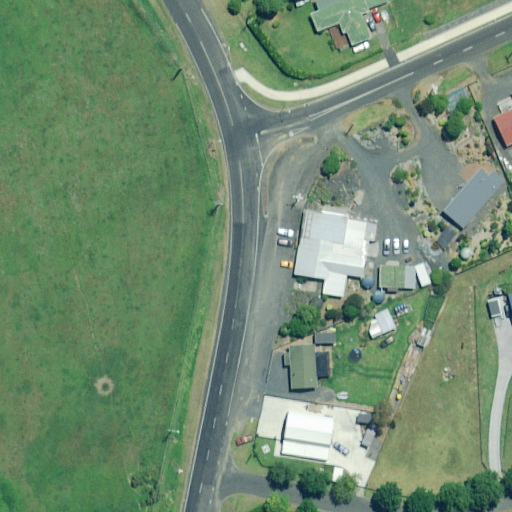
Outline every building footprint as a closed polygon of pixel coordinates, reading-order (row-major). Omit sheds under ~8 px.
[(388,3),(386,0),(314,0),(318,10),(310,13),(317,32),(342,22),(351,45),(369,37),(360,14),(388,3)] [(511,92),(496,101),(503,114),(493,119),(507,146),(511,143),(511,92)] [(506,181),(494,170),(487,178),(479,170),(443,211),(463,229),(506,181)] [(347,220),(348,214),(321,210),(321,213),(305,211),(295,274),(325,279),(323,294),(343,297),(347,275),(362,277),(365,257),(362,256),(364,240),(374,241),(377,225),(347,220)] [(397,292),(398,287),(415,287),(415,267),(380,266),(379,287),(387,287),(387,292),(397,292)] [(396,327),(389,314),(366,325),(373,339),(396,327)] [(316,387),(314,345),(292,345),(292,353),(284,354),(284,365),(290,365),(291,378),(285,378),(286,388),(316,387)] [(334,419),(288,411),(282,453),(328,461),(334,419)]
